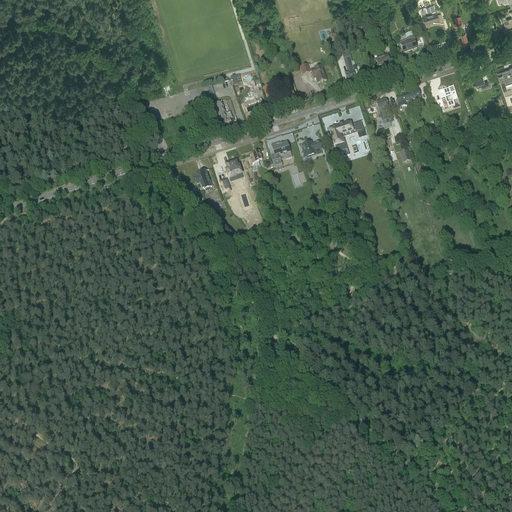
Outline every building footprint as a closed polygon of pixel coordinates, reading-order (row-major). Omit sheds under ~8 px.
[(511,0),(498,0),(500,4),(499,4),(499,5),(504,3),(505,4),(509,3),(511,9),(511,8),(511,1),(511,2),(511,1),(511,0)] [(420,9),(419,10),(421,15),(422,16),(423,15),(426,24),(439,19),(436,11),(428,13),(426,8),(420,9)] [(511,14),(511,17),(507,19),(506,19),(503,20),(506,30),(507,29),(506,28),(511,27),(511,11),(511,12),(511,14)] [(461,16),(453,19),(455,26),(463,24),(461,16)] [(468,41),(465,32),(460,34),(459,34),(455,36),(456,41),(457,41),(460,49),(464,47),(463,46),(467,45),(466,42),(468,41)] [(408,42),(400,44),(402,48),(403,51),(403,53),(417,49),(414,40),(413,37),(408,39),(409,41),(408,42)] [(387,56),(375,60),(378,68),(390,64),(387,56)] [(348,74),(345,75),(347,82),(356,79),(355,77),(358,76),(358,75),(357,72),(357,71),(355,67),(352,68),(350,60),(344,61),(348,74)] [(303,76),(310,73),(307,65),(300,67),(303,76)] [(313,79),(315,78),(318,84),(326,81),(322,67),(310,71),(313,79)] [(502,75),(498,76),(500,83),(505,81),(506,85),(511,82),(511,67),(510,68),(510,69),(501,72),(502,75)] [(236,80),(241,78),(240,75),(235,77),(234,75),(232,76),(232,77),(230,78),(231,81),(232,81),(234,86),(238,85),(236,80)] [(481,86),(482,88),(482,89),(491,86),(489,80),(485,82),(483,77),(474,80),(477,87),(481,86)] [(438,92),(441,101),(443,107),(444,110),(444,109),(448,108),(449,108),(445,98),(451,96),(453,102),(453,101),(457,100),(457,101),(458,100),(453,87),(449,89),(449,88),(448,88),(449,89),(447,90),(447,89),(447,90),(445,90),(444,90),(445,91),(443,91),(443,90),(442,90),(442,91),(438,92)] [(292,88),(282,92),(286,102),(291,100),(293,101),(295,101),(295,99),(292,88)] [(421,98),(420,95),(418,90),(407,93),(410,102),(421,98)] [(396,97),(397,102),(399,108),(405,107),(404,103),(410,102),(407,93),(396,97)] [(386,100),(376,103),(382,123),(383,126),(383,125),(384,129),(391,127),(390,123),(393,123),(393,122),(391,117),(387,119),(384,109),(389,108),(386,100)] [(238,125),(235,118),(233,119),(233,118),(232,118),(230,113),(226,114),(222,102),(220,102),(220,103),(214,105),(223,130),(238,125)] [(263,110),(260,102),(252,105),(252,104),(246,106),(248,114),(253,112),(254,113),(263,110)] [(211,111),(210,106),(203,109),(192,112),(194,116),(211,111)] [(349,152),(348,150),(347,150),(347,149),(343,150),(341,145),(345,143),(342,135),(347,134),(344,124),(329,129),(337,153),(336,153),(338,157),(349,154),(348,153),(349,152)] [(309,144),(303,146),(305,151),(304,151),(306,158),(316,154),(315,152),(322,149),(320,142),(310,145),(309,144)] [(274,156),(271,157),(275,170),(283,167),(281,162),(280,159),(285,157),(286,160),(292,158),(291,155),(287,143),(280,145),(279,144),(271,146),(273,151),(274,156)] [(407,150),(400,153),(404,164),(411,161),(407,150)] [(248,160),(248,161),(250,166),(259,163),(258,162),(262,161),(259,152),(255,153),(256,154),(249,156),(250,159),(249,159),(248,159),(248,160)] [(227,170),(226,171),(227,174),(229,179),(236,177),(242,175),(239,167),(238,167),(236,162),(226,166),(227,170)] [(203,191),(212,188),(206,172),(197,175),(197,176),(195,178),(196,183),(199,181),(203,191)] [(227,180),(220,182),(224,194),(230,192),(227,180)]
